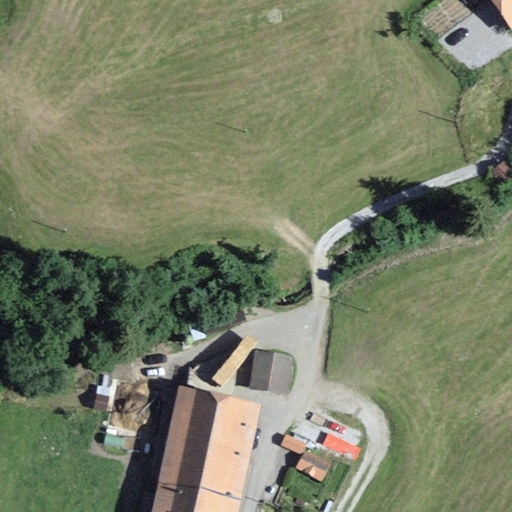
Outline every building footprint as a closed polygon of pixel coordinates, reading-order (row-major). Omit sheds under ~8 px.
[(511,0),(489,0),(511,32),(511,0)] [(511,178),(511,173),(504,165),(492,176),(503,187),(511,178)] [(290,361),(256,356),(251,392),(285,396),(290,361)] [(237,511),(262,408),(179,388),(149,511),(237,511)] [(112,422),(136,431),(146,403),(122,395),(112,422)] [(295,466),(322,481),(330,465),(306,450),(295,466)]
